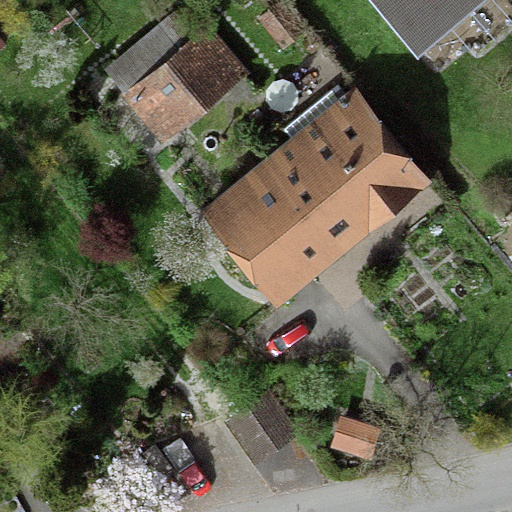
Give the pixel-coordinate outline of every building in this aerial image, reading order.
[(382,0),(419,43),(470,0),(382,0)] [(262,19),(282,44),(300,26),(281,2),(262,19)] [(127,91),(161,133),(240,68),(206,27),(127,91)] [(270,281),(408,171),(339,85),(285,128),(306,154),(222,221),(270,281)] [(257,452),(291,428),(268,394),(234,418),(257,452)]
